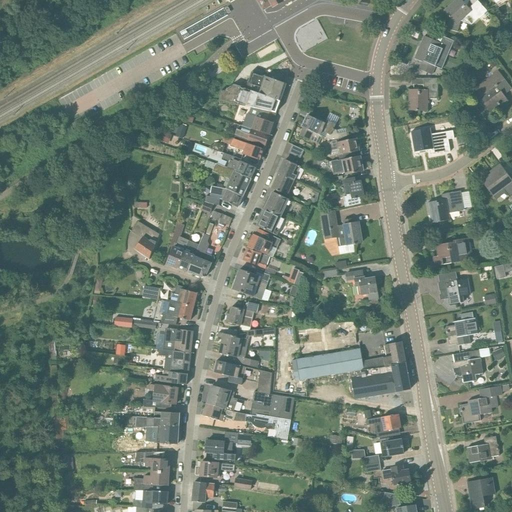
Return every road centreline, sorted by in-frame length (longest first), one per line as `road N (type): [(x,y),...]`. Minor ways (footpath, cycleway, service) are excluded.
road 1 (tertiary): [(444,511),(387,184)]
road 2 (residential): [(217,290),(307,63)]
road 3 (residential): [(183,511),(191,413),(217,290)]
road 4 (residential): [(394,21),(316,11),(284,31),(307,63)]
road 5 (residential): [(387,184),(453,168),(511,125)]
